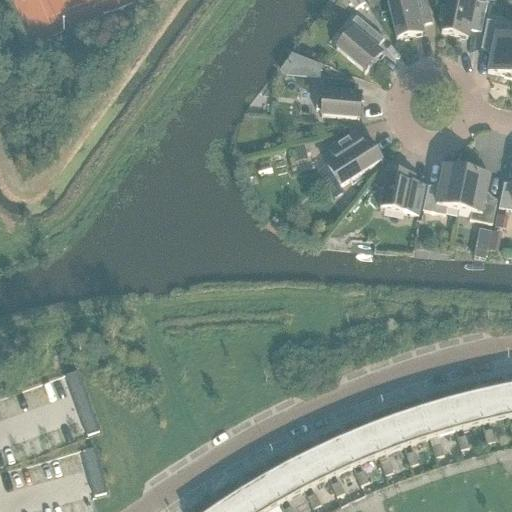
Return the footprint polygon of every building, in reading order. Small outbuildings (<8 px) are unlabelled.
[(354,12),(364,5),(361,0),(347,0),(347,1),(354,12)] [(362,0),(369,10),(382,1),(381,0),(362,0)] [(410,0),(408,1),(407,0),(393,0),(393,4),(387,6),(387,7),(389,7),(397,41),(396,41),(396,42),(422,36),(420,29),(432,26),(425,0),(410,0)] [(480,35),(486,6),(457,0),(449,0),(447,10),(441,9),(439,22),(445,23),(442,34),(441,34),(441,35),(467,40),(468,33),(480,35)] [(382,56),(376,51),(384,42),(356,19),(348,29),(352,33),(336,52),(337,53),(338,52),(364,75),(364,76),(365,76),(382,56)] [(511,80),(511,73),(511,40),(507,39),(509,27),(486,22),(480,51),(493,53),(489,74),(487,74),(487,75),(511,80)] [(320,67),(291,56),(287,62),(279,73),(285,79),(319,81),(320,67)] [(358,123),(361,97),(353,96),(354,84),(324,81),(323,99),(317,100),(316,112),(321,114),(321,120),(322,120),(322,119),(357,122),(357,123),(358,123)] [(361,146),(354,136),(329,152),(335,161),(325,167),(340,191),(351,184),(350,183),(380,164),(380,165),(381,164),(367,142),(361,146)] [(294,164),(307,160),(303,147),(290,150),(294,164)] [(459,212),(466,174),(443,169),(442,171),(444,171),(439,191),(427,189),(422,213),(445,218),(447,210),(459,212)] [(418,219),(424,190),(412,187),(413,180),(387,174),(387,176),(388,176),(381,210),(380,210),(380,211),(418,219)] [(466,174),(459,212),(470,215),(469,223),(491,228),(497,203),(484,200),(489,180),(490,180),(490,179),(466,174)] [(511,187),(503,186),(498,211),(511,213),(511,187)] [(508,220),(495,217),(494,224),(493,229),(506,232),(508,220)] [(490,239),(491,234),(479,231),(477,241),(489,243),(490,239)] [(511,389),(502,391),(508,421),(511,420),(511,389)] [(481,427),(508,421),(502,391),(475,397),(481,427)] [(447,405),(455,434),(481,427),(475,397),(447,405)] [(429,442),(455,434),(447,405),(420,413),(429,442)] [(403,451),(429,442),(420,413),(393,422),(403,451)] [(402,451),(403,451),(393,422),(366,432),(377,460),(402,451)] [(377,461),(377,460),(366,432),(340,442),(352,471),(377,461)] [(493,437),(492,432),(483,434),(486,446),(494,444),(493,437)] [(467,445),(466,439),(457,441),(460,453),(469,451),(467,445)] [(315,454),(328,482),(352,471),(340,442),(315,454)] [(441,453),(439,447),(431,449),(434,461),(443,458),(441,453)] [(327,483),(328,482),(315,454),(289,467),(303,494),(327,483)] [(415,461),(413,455),(405,457),(410,470),(417,467),(415,461)] [(390,469),(388,464),(380,467),(385,479),(392,476),(390,469)] [(279,507),(303,494),(289,467),(264,480),(279,507)] [(366,480),(363,474),(355,477),(360,489),(368,485),(366,480)] [(240,495),(250,511),(271,511),(279,507),(264,480),(240,495)] [(341,491),(338,485),(331,489),(336,500),(344,496),(341,491)] [(216,510),(217,511),(250,511),(240,495),(216,510)] [(317,503),(314,496),(306,500),(312,511),(313,511),(320,508),(317,503)]
